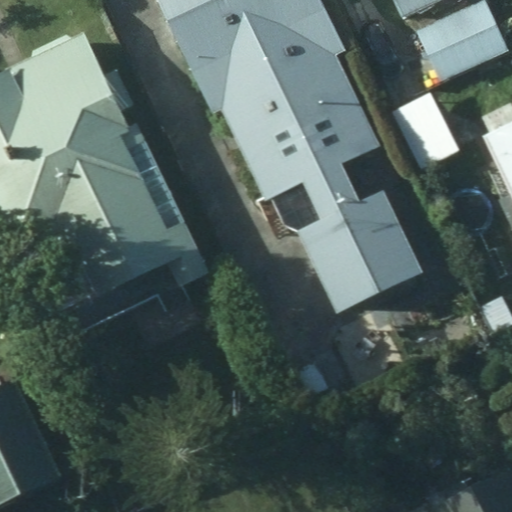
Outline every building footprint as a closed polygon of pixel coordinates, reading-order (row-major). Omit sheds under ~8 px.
[(333,52),(307,0),(142,0),(198,112),(206,108),(252,202),(288,185),(304,219),(280,230),(319,311),(406,268),(366,186),(343,198),(329,166),(368,146),(325,57),(333,52)] [(384,0),(392,15),(423,0),(384,0)] [(476,0),(472,0),(407,30),(429,82),(500,50),(476,0)] [(0,242),(19,234),(56,311),(153,265),(164,289),(199,272),(127,122),(118,127),(110,109),(119,105),(103,69),(92,74),(73,33),(0,67),(0,242)] [(424,91),(383,111),(413,174),(455,152),(424,91)] [(511,116),(472,135),(487,166),(475,172),(511,251),(511,116)] [(0,511),(2,511),(69,484),(24,383),(13,389),(0,361),(0,511)] [(511,511),(511,478),(506,465),(394,511),(511,511)]
